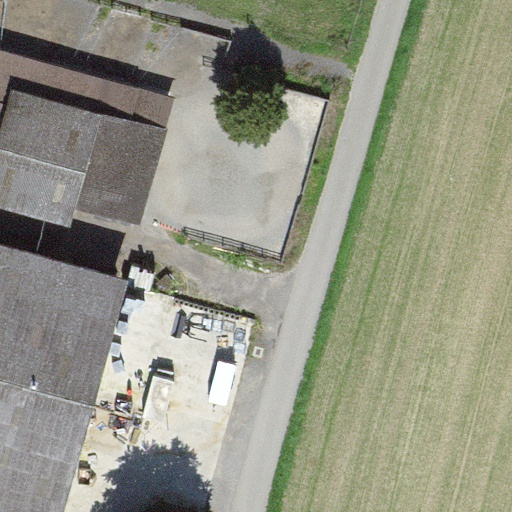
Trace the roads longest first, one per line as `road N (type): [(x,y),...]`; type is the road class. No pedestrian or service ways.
road 1 (track): [(402,0),(256,511)]
road 2 (track): [(0,218),(316,302)]
road 3 (track): [(113,511),(187,424),(273,451)]
